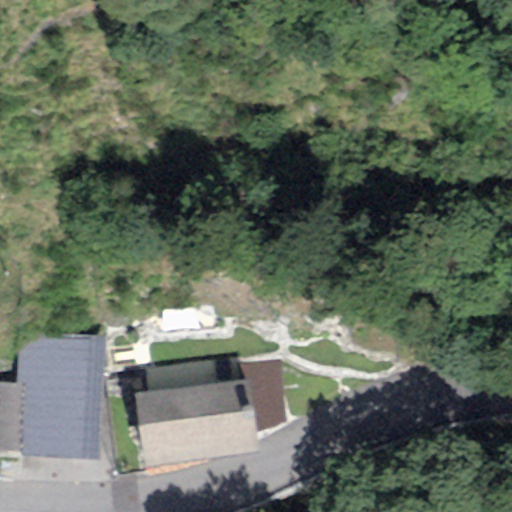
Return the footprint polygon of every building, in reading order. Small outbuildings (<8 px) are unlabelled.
[(19,456),(97,460),(104,335),(17,330),(14,385),(23,385),(20,450),(19,456)] [(240,365),(245,380),(251,435),(286,426),(280,358),(240,365)] [(148,392),(215,384),(212,359),(145,367),(148,392)] [(148,392),(134,394),(143,466),(253,453),(251,435),(245,380),(215,384),(148,392)] [(0,448),(20,450),(23,385),(14,385),(0,383),(0,448)]
